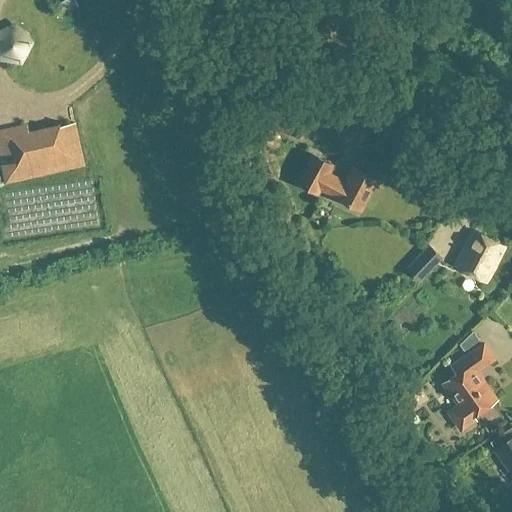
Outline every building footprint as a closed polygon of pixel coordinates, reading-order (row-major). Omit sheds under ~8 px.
[(79,7),(74,0),(66,0),(53,7),(58,18),(79,7)] [(256,80),(255,81),(245,76),(233,98),(244,103),(240,110),(289,136),(305,106),(256,80)] [(84,166),(74,124),(29,134),(27,126),(0,131),(0,160),(5,184),(84,166)] [(271,150),(278,136),(269,131),(262,145),(271,150)] [(313,155),(298,183),(319,195),(321,190),(362,211),(378,181),(353,168),(346,183),(330,174),(334,166),(313,155)] [(455,266),(486,283),(505,247),(473,230),(455,266)] [(442,258),(429,246),(407,269),(420,281),(442,258)] [(476,372),(495,359),(484,344),(452,367),(457,374),(444,383),(460,406),(450,413),(462,429),(475,420),(473,417),(497,400),(476,372)] [(419,381),(408,371),(395,387),(406,395),(419,381)] [(511,427),(490,443),(495,450),(511,474),(511,427)]
